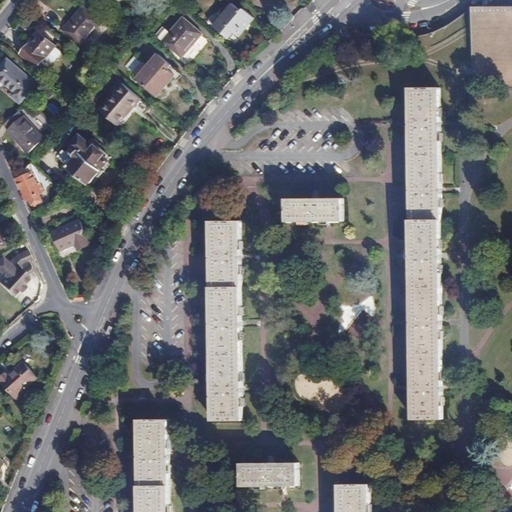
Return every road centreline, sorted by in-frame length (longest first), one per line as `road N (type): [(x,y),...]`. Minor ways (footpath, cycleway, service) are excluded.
road 1 (secondary): [(100,319),(171,181),(270,67)]
road 2 (secondary): [(22,511),(90,340)]
road 3 (residential): [(0,168),(55,302)]
